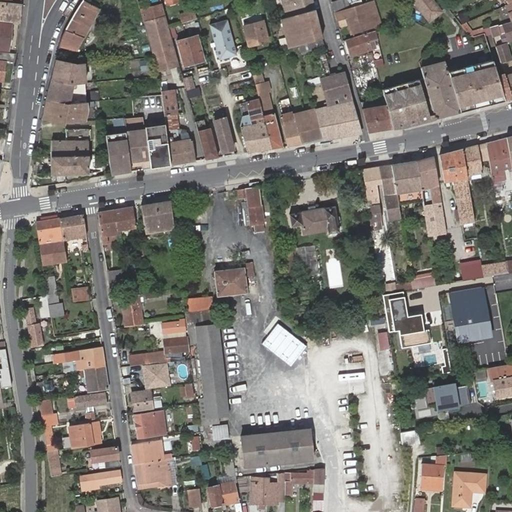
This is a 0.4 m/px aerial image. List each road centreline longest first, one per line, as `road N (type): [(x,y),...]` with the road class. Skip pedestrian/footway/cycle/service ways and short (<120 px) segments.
road 1 (residential): [(89,196),(132,495),(143,511)]
road 2 (residential): [(16,207),(11,313),(31,511)]
road 3 (tertiary): [(89,196),(365,148)]
road 4 (residential): [(365,148),(319,0)]
road 5 (tertiary): [(365,148),(511,116)]
road 6 (residential): [(16,207),(26,85)]
